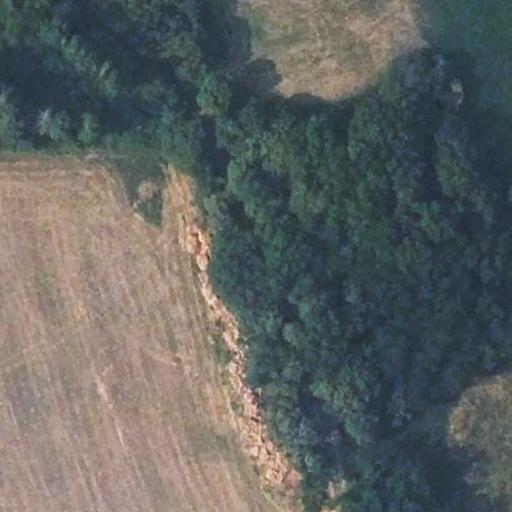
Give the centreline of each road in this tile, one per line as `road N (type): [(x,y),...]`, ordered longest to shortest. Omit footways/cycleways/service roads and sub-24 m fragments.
road 1 (track): [(335,511),(309,379),(218,153)]
road 2 (track): [(218,153),(191,98),(146,43),(88,0)]
